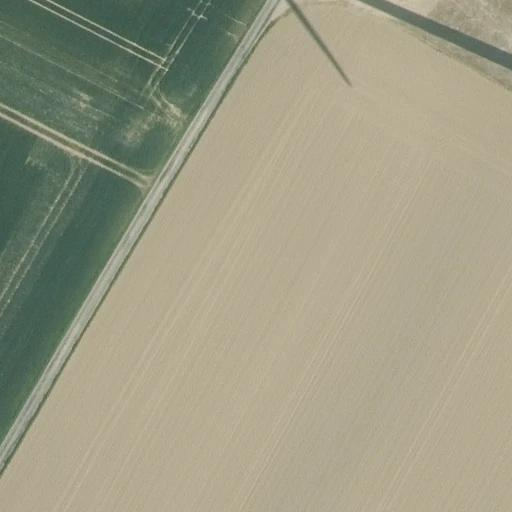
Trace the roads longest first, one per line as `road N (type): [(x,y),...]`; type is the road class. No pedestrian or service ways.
road 1 (unclassified): [(0,465),(275,0)]
road 2 (track): [(391,0),(511,64)]
